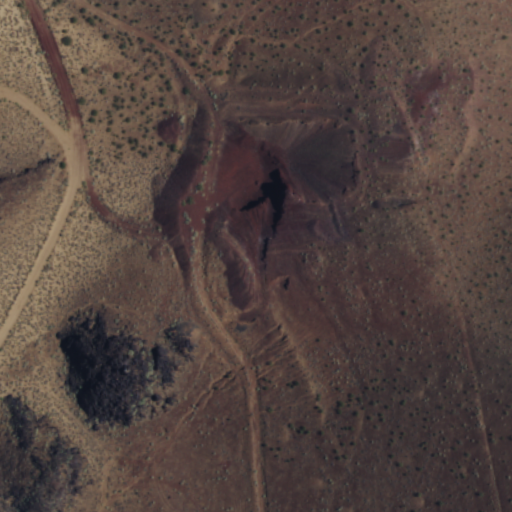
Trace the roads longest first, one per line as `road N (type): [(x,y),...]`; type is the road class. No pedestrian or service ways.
road 1 (track): [(81,0),(180,57),(209,101),(214,123),(194,261),(201,295),(254,392),(260,511)]
road 2 (track): [(0,91),(44,118),(72,154),(72,185),(0,336)]
road 3 (track): [(26,0),(73,117),(72,154)]
